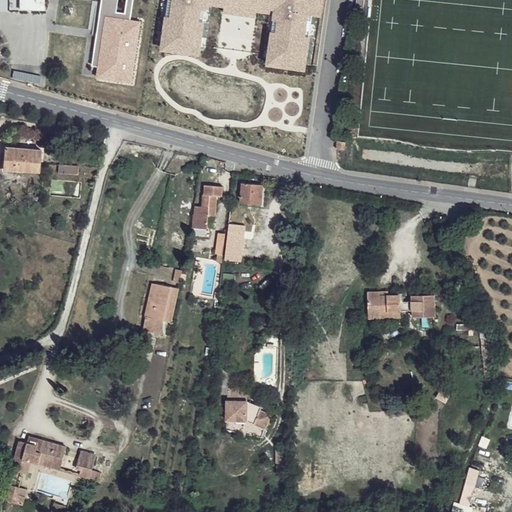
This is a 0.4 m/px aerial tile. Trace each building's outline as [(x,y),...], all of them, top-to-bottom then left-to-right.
[(95,0),(86,66),(96,68),(95,77),(128,82),(137,22),(125,21),(127,0),(95,0)] [(326,0),(164,0),(160,44),(199,49),(204,4),(223,6),(222,12),(256,16),(257,9),(271,11),(265,61),(307,66),(313,13),(325,14),(326,0)] [(362,0),(355,0),(354,18),(361,18),(362,0)] [(4,145),(2,167),(39,171),(41,149),(4,145)] [(57,162),(57,171),(77,172),(78,164),(57,162)] [(242,183),(240,202),(262,203),(263,184),(242,183)] [(201,194),(201,206),(208,206),(208,195),(217,195),(222,195),(222,185),(204,184),(203,194),(201,194)] [(192,227),(207,228),(207,216),(216,216),(217,195),(208,195),(208,206),(201,206),(195,206),(195,214),(194,214),(192,227)] [(230,218),(224,260),(228,261),(229,258),(236,259),(238,249),(240,250),(243,224),(237,222),(237,219),(230,218)] [(217,241),(224,242),(225,233),(217,232),(217,241)] [(222,261),(224,242),(217,241),(215,252),(218,253),(217,260),(222,261)] [(182,277),(184,270),(176,267),(174,275),(182,277)] [(148,316),(156,283),(152,282),(145,315),(146,316),(148,316)] [(170,286),(156,283),(148,316),(163,319),(170,286)] [(177,288),(170,286),(163,319),(170,320),(177,288)] [(380,291),(368,292),(369,318),(381,318),(380,312),(400,311),(413,311),(413,316),(435,316),(434,295),(413,295),(413,301),(401,301),(400,294),(388,295),(380,295),(380,291)] [(148,316),(146,316),(143,329),(163,334),(163,319),(148,316)] [(490,337),(482,337),(484,356),(491,356),(490,337)] [(218,361),(217,393),(228,394),(229,362),(218,361)] [(247,403),(248,401),(226,400),(225,419),(248,419),(265,428),(271,414),(259,409),(247,403)] [(248,400),(248,401),(247,403),(259,409),(260,406),(248,400)] [(483,436),(479,446),(486,448),(490,439),(483,436)] [(11,469),(23,472),(26,459),(30,460),(38,462),(40,455),(62,460),(66,445),(38,438),(37,442),(30,440),(29,443),(26,442),(19,440),(11,469)] [(96,453),(80,449),(76,466),(81,467),(79,473),(98,478),(101,469),(92,468),(96,453)] [(40,455),(38,462),(60,468),(62,460),(40,455)] [(459,503),(455,502),(451,511),(465,511),(466,509),(471,486),(477,469),(470,466),(468,472),(466,479),(463,488),(459,503)] [(11,484),(7,500),(23,504),(25,495),(18,493),(19,486),(11,484)]
